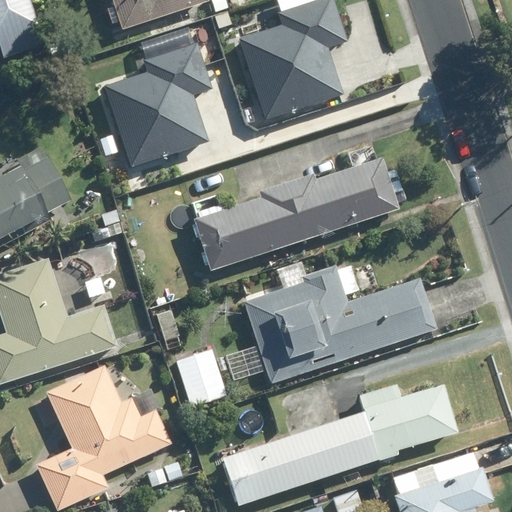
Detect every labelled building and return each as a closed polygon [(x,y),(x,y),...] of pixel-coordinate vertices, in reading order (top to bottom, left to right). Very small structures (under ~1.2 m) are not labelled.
[(25,0),(0,0),(0,58),(34,47),(27,29),(34,27),(25,0)] [(108,0),(110,4),(100,8),(106,26),(116,24),(117,28),(203,1),(202,0),(108,0)] [(238,38),(265,119),(343,93),(327,45),(346,39),(333,0),(315,0),(277,13),(281,24),(238,38)] [(104,86),(132,168),(210,142),(194,94),(213,88),(198,43),(143,61),(147,72),(104,86)] [(0,182),(0,237),(67,202),(44,159),(19,173),(0,182)] [(376,159),(283,190),(299,241),(393,210),(376,159)] [(299,241),(283,192),(243,203),(189,219),(206,272),(299,241)] [(116,214),(100,219),(103,229),(119,225),(116,214)] [(118,226),(91,235),(94,245),(121,237),(118,226)] [(0,322),(5,337),(0,338),(0,387),(117,350),(103,310),(66,322),(48,264),(0,278),(0,322)] [(370,268),(358,271),(363,283),(374,280),(370,268)] [(356,291),(349,269),(240,304),(267,384),(433,330),(417,280),(344,304),(341,296),(356,291)] [(100,281),(85,286),(90,301),(105,296),(100,281)] [(170,312),(153,316),(162,353),(179,349),(170,312)] [(225,398),(211,353),(175,365),(189,410),(225,398)] [(72,452),(36,470),(55,511),(63,511),(108,491),(103,480),(170,448),(154,415),(141,421),(132,402),(120,407),(102,370),(46,397),(72,452)] [(395,390),(359,401),(365,418),(379,465),(397,459),(397,457),(457,437),(442,389),(400,403),(395,390)] [(365,418),(222,464),(237,511),(379,465),(365,418)] [(467,454),(388,480),(398,511),(457,511),(483,503),(472,471),(467,454)] [(162,472),(147,477),(152,491),(166,486),(162,472)] [(357,511),(352,495),(331,501),(334,511),(357,511)]
